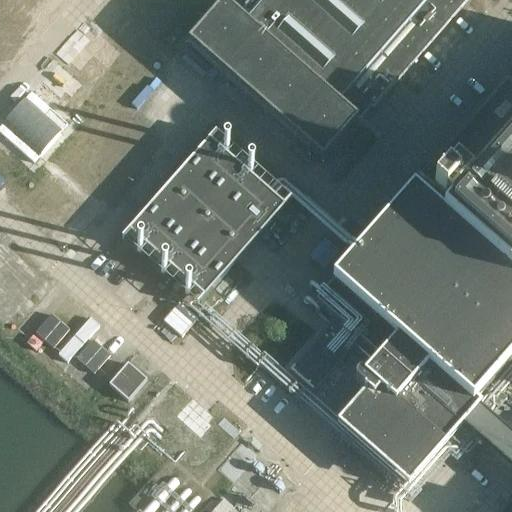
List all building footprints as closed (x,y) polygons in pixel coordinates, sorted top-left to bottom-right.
[(229,0),(223,7),(187,49),(294,142),(319,164),(321,166),(370,109),(373,111),(469,0),(229,0)] [(511,95),(505,90),(314,306),(378,362),(363,379),(362,378),(361,378),(360,378),(359,378),(358,378),(357,378),(356,379),(355,380),(354,381),(354,382),(354,383),(354,384),(354,385),(354,386),(355,387),(363,394),(362,394),(370,401),(346,428),(407,482),(511,362),(511,95)] [(208,144),(128,235),(203,301),(283,210),(208,144)] [(55,349),(71,330),(52,315),(36,334),(55,349)] [(116,354),(124,346),(104,328),(97,336),(116,354)] [(109,362),(116,354),(97,336),(89,345),(109,362)] [(101,370),(109,362),(89,345),(82,353),(101,370)] [(94,379),(101,370),(82,353),(74,361),(94,379)] [(86,387),(94,379),(74,361),(67,369),(86,387)] [(108,390),(126,405),(145,384),(127,368),(108,390)] [(511,435),(480,407),(465,423),(511,463),(511,435)] [(223,500),(212,511),(229,511),(232,508),(223,500)]
